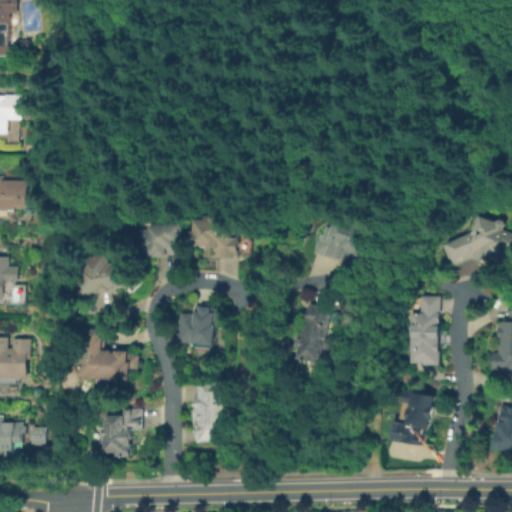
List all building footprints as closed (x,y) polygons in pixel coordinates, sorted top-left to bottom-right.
[(0,55),(0,0),(20,0),(20,56),(0,55)] [(12,135),(0,135),(0,97),(24,97),(24,122),(12,121),(12,135)] [(0,176),(4,176),(4,181),(29,181),(29,207),(18,207),(18,213),(0,213),(0,176)] [(195,218),(205,218),(205,214),(210,214),(210,216),(221,216),(221,218),(234,218),(234,236),(240,236),(240,252),(240,257),(218,257),(218,247),(209,247),(210,246),(193,246),(193,230),(195,230),(195,218)] [(447,243),(474,230),(480,214),(496,220),(501,218),(504,219),(506,223),(504,228),(511,231),(511,263),(499,258),(498,260),(489,256),(488,258),(483,260),(482,261),(474,257),(454,266),(444,246),(448,244),(447,243)] [(335,218),(347,223),(348,220),(357,223),(356,226),(374,233),(366,258),(357,254),(355,261),(339,255),(338,259),(315,251),(322,231),(325,232),(327,225),(332,227),(335,218)] [(183,222),(183,224),(185,225),(185,232),(184,232),(185,253),(168,254),(169,255),(156,256),(156,253),(141,254),(139,228),(150,228),(149,224),(183,222)] [(102,293),(101,290),(86,294),(81,269),(84,268),(82,258),(109,252),(112,262),(123,259),(129,286),(120,288),(121,291),(111,293),(110,291),(102,293)] [(0,258),(8,258),(8,267),(22,267),(22,281),(8,281),(8,299),(0,299),(0,258)] [(423,312),(423,295),(443,295),(443,313),(441,313),(442,350),(443,350),(443,364),(427,364),(427,362),(413,362),(414,312),(423,312)] [(502,321),(511,321),(511,300),(511,371),(507,371),(507,368),(496,368),(496,352),(502,352),(502,338),(500,338),(500,326),(502,326),(502,321)] [(311,302),(335,307),(329,336),(335,337),(332,349),(326,348),(323,363),(299,358),(302,347),(298,346),(299,337),(303,338),(311,302)] [(183,313),(197,313),(198,305),(214,306),(214,307),(222,308),(221,325),(217,325),(216,344),(181,342),(183,313)] [(134,354),(142,354),(142,368),(133,368),(133,380),(94,378),(94,376),(82,376),(85,326),(107,327),(106,335),(108,335),(108,349),(132,350),(132,352),(134,352),(134,354)] [(0,339),(14,339),(14,341),(33,341),(33,382),(21,382),(21,394),(0,394),(0,339)] [(194,409),(198,408),(197,398),(201,398),(199,382),(223,378),(225,391),(229,391),(230,401),(226,401),(226,408),(233,407),(235,419),(227,421),(230,438),(199,442),(197,425),(196,425),(195,420),(194,409)] [(403,402),(405,390),(437,395),(432,428),(428,428),(425,445),(392,440),(395,421),(409,423),(410,418),(409,417),(411,407),(412,407),(413,403),(403,402)] [(502,421),(505,421),(505,405),(511,405),(511,449),(498,449),(498,436),(500,436),(500,431),(502,431),(502,421)] [(107,415),(126,414),(126,407),(145,408),(145,429),(136,429),(136,456),(119,456),(120,452),(107,453),(107,438),(105,438),(105,428),(107,428),(107,415)] [(0,418),(5,418),(5,424),(17,424),(17,450),(5,450),(5,458),(0,458),(0,418)] [(49,430),(49,446),(36,446),(36,430),(49,430)]
